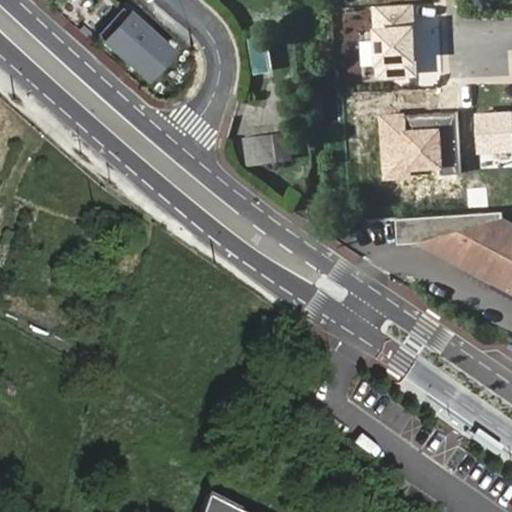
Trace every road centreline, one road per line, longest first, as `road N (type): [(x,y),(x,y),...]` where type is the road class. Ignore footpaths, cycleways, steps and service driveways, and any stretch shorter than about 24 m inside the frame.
road 1 (secondary): [(511,413),(167,162)]
road 2 (secondary): [(167,162),(0,16)]
road 3 (residential): [(167,162),(210,112),(221,81),(222,51),(206,21),(181,0)]
